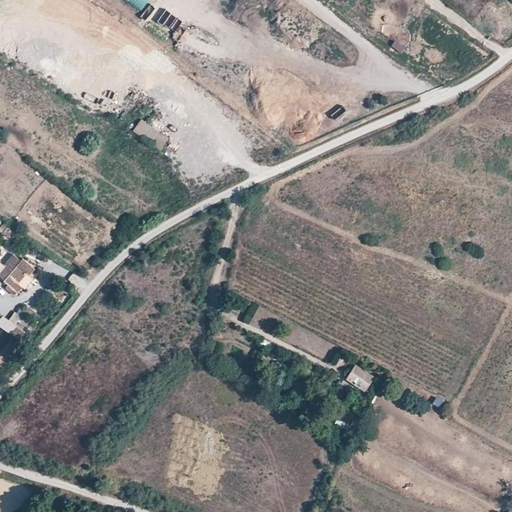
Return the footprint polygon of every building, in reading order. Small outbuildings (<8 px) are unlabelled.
[(125,0),(141,11),(149,0),(125,0)] [(180,44),(186,33),(178,29),(172,40),(180,44)] [(394,42),(391,47),(401,53),(404,48),(394,42)] [(168,64),(171,51),(160,48),(156,61),(168,64)] [(139,120),(132,134),(161,151),(169,138),(139,120)] [(7,264),(0,273),(0,277),(5,281),(18,291),(23,285),(19,282),(27,271),(30,274),(35,267),(22,257),(20,260),(13,254),(6,263),(7,264)] [(73,273),(67,282),(82,291),(88,283),(73,273)] [(251,303),(244,322),(263,328),(269,309),(251,303)] [(0,323),(28,344),(34,336),(5,316),(0,322),(0,323)] [(365,394),(375,377),(355,365),(345,381),(365,394)]
